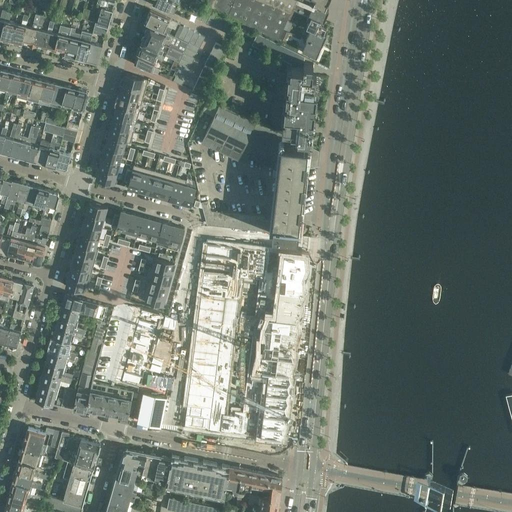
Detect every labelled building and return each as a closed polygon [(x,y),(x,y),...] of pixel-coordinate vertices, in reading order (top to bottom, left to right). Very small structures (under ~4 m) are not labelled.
[(97,0),(96,4),(101,6),(96,22),(105,25),(108,25),(115,0),(114,0),(97,0)] [(171,0),(154,0),(153,3),(168,10),(174,12),(178,3),(171,0)] [(206,0),(206,2),(205,4),(239,20),(259,29),(263,31),(278,39),(283,28),(287,18),(292,7),(295,0),(304,0),(313,4),(313,3),(314,0),(206,0)] [(308,14),(324,21),(328,10),(325,8),(325,9),(313,4),(304,0),(295,0),(292,7),(297,9),(308,14)] [(314,0),(313,3),(313,4),(325,9),(325,8),(327,3),(328,0),(314,0)] [(196,16),(196,18),(201,20),(206,9),(201,7),(198,12),(196,16)] [(292,7),(287,18),(292,20),(297,9),(292,7)] [(144,21),(149,24),(167,32),(170,33),(172,27),(177,30),(179,25),(180,23),(150,8),(144,21)] [(206,9),(201,20),(206,22),(211,12),(206,9)] [(4,19),(0,33),(0,36),(10,40),(15,22),(9,20),(11,11),(6,10),(4,19)] [(211,12),(206,22),(211,25),(216,14),(211,12)] [(26,24),(21,42),(22,42),(28,44),(32,45),(40,14),(35,13),(32,26),(26,24)] [(15,22),(10,40),(21,42),(26,24),(28,15),(24,14),(21,23),(15,22)] [(40,14),(32,45),(36,46),(43,47),(48,30),(41,28),(44,15),(40,14)] [(216,14),(211,25),(216,27),(222,17),(216,14)] [(308,14),(306,18),(309,19),(306,26),(311,28),(324,33),(324,32),(324,31),(326,27),(322,26),(323,25),(322,24),(324,21),(308,14)] [(222,17),(216,27),(222,30),(227,19),(222,17)] [(287,18),(283,28),(289,31),(293,20),(292,20),(287,18)] [(227,19),(222,30),(227,32),(232,22),(227,19)] [(48,30),(43,47),(54,50),(59,33),(52,31),(52,28),(53,28),(54,22),(50,20),(48,30)] [(232,22),(227,32),(232,35),(237,24),(232,22)] [(107,27),(105,27),(95,24),(93,30),(105,33),(107,27)] [(149,24),(145,33),(183,51),(186,41),(170,33),(167,32),(149,24)] [(59,33),(54,50),(60,52),(64,53),(69,36),(71,29),(72,26),(67,25),(65,34),(59,33)] [(183,25),(178,36),(183,39),(189,28),(183,25)] [(69,36),(64,53),(69,55),(69,54),(75,56),(80,38),(73,37),(76,27),(72,26),(71,29),(69,36)] [(189,28),(183,39),(189,41),(194,31),(189,28)] [(306,38),(321,45),(326,34),(324,33),(311,28),(306,38)] [(263,31),(259,29),(251,45),(291,63),(290,71),(288,71),(287,82),(289,82),(288,87),(287,87),(285,98),(287,98),(286,103),(285,103),(284,114),(285,114),(284,119),(283,119),(282,130),(298,132),(297,138),(309,139),(310,133),(312,133),(313,122),(311,122),(312,117),(313,117),(314,106),(313,106),(314,101),(315,101),(316,91),(315,90),(315,85),(317,85),(318,75),(312,74),(313,63),(304,62),(305,56),(261,35),(263,31)] [(290,32),(283,30),(280,38),(286,41),(290,32)] [(80,38),(75,56),(86,59),(92,37),(93,33),(82,31),(80,38)] [(194,44),(199,33),(194,31),(189,41),(194,44)] [(145,33),(140,43),(158,51),(174,58),(179,61),(183,51),(145,33)] [(205,36),(199,33),(194,44),(199,47),(205,36)] [(92,37),(86,59),(97,62),(102,44),(95,42),(96,38),(92,37)] [(302,50),(304,51),(316,57),(316,56),(317,56),(320,50),(319,49),(321,45),(306,38),(307,39),(302,50)] [(188,42),(186,47),(197,52),(199,47),(188,42)] [(215,42),(213,47),(223,53),(226,47),(215,42)] [(138,47),(136,52),(155,61),(158,51),(140,43),(139,47),(138,47)] [(186,47),(183,53),(194,58),(197,52),(186,47)] [(213,47),(210,53),(221,58),(223,53),(213,47)] [(136,58),(135,62),(139,64),(139,65),(156,73),(158,69),(153,67),(155,61),(136,52),(135,57),(136,58)] [(183,53),(181,58),(192,63),(194,58),(183,53)] [(210,53),(207,58),(218,63),(221,58),(210,53)] [(174,58),(170,68),(176,71),(177,69),(179,64),(178,64),(180,61),(179,61),(174,58)] [(180,61),(178,64),(179,64),(189,68),(192,63),(181,58),(180,61)] [(207,58),(205,63),(216,69),(218,63),(207,58)] [(205,63),(202,69),(213,74),(216,69),(205,63)] [(179,64),(177,69),(187,74),(189,68),(179,64)] [(0,67),(0,86),(6,88),(11,71),(0,67)] [(176,71),(174,75),(175,75),(184,79),(187,74),(177,69),(176,71)] [(202,69),(200,74),(211,79),(213,74),(202,69)] [(11,71),(6,88),(5,93),(10,94),(11,89),(17,91),(22,73),(11,71)] [(163,73),(160,71),(159,74),(172,80),(174,76),(167,72),(163,73)] [(27,98),(33,76),(22,73),(17,91),(16,96),(27,98)] [(126,73),(122,83),(145,90),(148,79),(126,73)] [(200,74),(197,80),(208,85),(211,79),(200,74)] [(175,75),(173,81),(182,85),(184,79),(175,75)] [(33,76),(27,98),(38,101),(39,96),(44,79),(33,76)] [(44,79),(39,96),(38,101),(49,104),(50,99),(55,82),(44,79)] [(197,80),(195,85),(205,90),(208,85),(197,80)] [(61,102),(66,85),(55,82),(50,99),(49,104),(60,106),(61,102)] [(122,83),(119,94),(142,100),(145,90),(122,83)] [(66,85),(61,102),(60,106),(66,108),(65,111),(70,112),(71,109),(72,105),(76,88),(66,85)] [(192,90),(192,91),(203,96),(205,90),(195,85),(192,90)] [(76,88),(72,105),(71,109),(82,112),(88,93),(86,90),(76,88)] [(119,94),(117,104),(139,111),(142,100),(119,94)] [(256,121),(220,103),(202,141),(238,159),(245,162),(248,156),(278,170),(272,219),(265,219),(265,216),(211,210),(208,200),(203,201),(201,202),(207,225),(297,235),(297,231),(298,232),(305,173),(318,166),(319,152),(282,133),(256,121)] [(117,104),(114,115),(136,121),(139,111),(117,104)] [(24,110),(23,116),(33,119),(35,112),(24,110)] [(114,115),(111,125),(133,131),(136,121),(114,115)] [(10,136),(5,135),(1,151),(9,153),(17,123),(14,122),(10,136)] [(55,124),(45,122),(43,130),(50,132),(53,132),(57,133),(63,135),(64,132),(76,135),(77,130),(66,127),(61,126),(55,124)] [(67,122),(66,127),(77,130),(79,125),(67,122)] [(17,123),(9,153),(18,156),(23,135),(19,134),(21,124),(17,123)] [(23,135),(18,156),(27,158),(35,126),(31,125),(28,137),(23,135)] [(111,125),(108,135),(130,142),(133,131),(111,125)] [(35,126),(27,158),(35,160),(39,144),(35,143),(39,127),(35,126)] [(57,133),(53,132),(51,140),(50,145),(49,147),(45,163),(55,166),(59,149),(53,148),(57,133)] [(76,135),(64,132),(63,135),(62,138),(74,141),(76,135)] [(108,135),(105,146),(123,151),(126,141),(130,142),(108,135)] [(45,146),(39,144),(35,160),(45,163),(49,147),(50,145),(46,144),(45,146)] [(60,145),(59,149),(55,166),(64,168),(67,167),(71,153),(68,152),(64,151),(65,146),(60,145)] [(105,146),(102,156),(120,161),(123,151),(105,146)] [(102,156),(99,167),(119,172),(117,171),(120,161),(102,156)] [(129,181),(127,186),(138,189),(144,167),(134,164),(132,170),(130,175),(129,181)] [(99,167),(96,178),(116,183),(119,172),(99,167)] [(144,167),(138,189),(148,192),(155,170),(144,167)] [(155,170),(148,192),(159,195),(165,173),(155,170)] [(165,173),(159,195),(169,198),(175,176),(165,173)] [(175,176),(169,198),(180,201),(186,179),(175,176)] [(12,179),(3,177),(0,189),(0,197),(2,198),(1,202),(6,203),(12,179)] [(21,181),(12,179),(6,203),(5,207),(9,208),(10,202),(15,204),(16,197),(21,181)] [(186,179),(180,201),(191,204),(196,186),(185,183),(186,179)] [(21,181),(16,197),(20,198),(16,213),(21,214),(21,213),(25,200),(29,184),(21,181)] [(29,184),(25,200),(21,213),(25,213),(29,201),(34,202),(38,186),(29,184)] [(38,186),(34,202),(40,204),(39,208),(44,209),(45,205),(49,189),(38,186)] [(49,189),(45,205),(44,209),(47,210),(48,206),(53,207),(55,208),(59,194),(58,192),(49,189)] [(89,201),(86,212),(104,217),(107,206),(89,201)] [(116,226),(116,227),(126,230),(125,235),(132,212),(121,209),(119,215),(118,220),(116,226)] [(86,212),(83,222),(101,227),(104,217),(86,212)] [(132,212),(125,235),(136,238),(142,215),(132,212)] [(142,215),(136,238),(137,236),(147,239),(152,218),(142,215)] [(52,220),(41,217),(41,220),(39,223),(42,224),(50,226),(52,220)] [(152,218),(147,239),(157,241),(156,244),(163,221),(152,218)] [(163,221),(156,244),(167,247),(173,224),(163,221)] [(14,225),(7,252),(15,254),(21,232),(18,231),(20,224),(15,222),(14,225)] [(83,222),(80,232),(98,237),(101,227),(83,222)] [(3,234),(0,243),(0,249),(7,252),(14,225),(9,223),(6,235),(3,234)] [(50,226),(42,224),(40,230),(48,232),(50,226)] [(173,224),(167,247),(178,250),(184,227),(173,224)] [(31,229),(24,256),(32,258),(38,237),(34,236),(37,227),(32,225),(31,229)] [(21,232),(15,254),(24,256),(31,229),(28,228),(26,233),(21,232)] [(80,232),(78,243),(98,248),(96,247),(98,237),(80,232)] [(38,237),(32,258),(39,260),(41,259),(47,238),(42,236),(42,238),(38,237)] [(208,239),(184,424),(281,437),(284,431),(282,425),(286,420),(284,414),(287,409),(285,403),(288,398),(287,393),(290,387),(288,382),(291,377),(289,371),(292,366),(291,360),(294,355),(292,349),(290,349),(292,338),(294,339),(299,329),(299,328),(298,317),(302,307),(301,296),(305,285),(304,274),(307,264),(306,252),(208,239)] [(78,243),(75,253),(95,259),(98,248),(78,243)] [(75,253),(72,264),(92,269),(95,259),(75,253)] [(149,266),(171,272),(174,262),(169,260),(164,258),(158,257),(154,256),(151,266),(149,266)] [(72,264),(69,274),(89,280),(92,269),(72,264)] [(149,266),(146,277),(168,283),(171,272),(149,266)] [(69,274),(66,285),(86,290),(89,280),(69,274)] [(1,291),(1,292),(0,294),(0,297),(8,300),(14,278),(5,276),(1,291)] [(148,278),(145,288),(166,293),(168,283),(146,277),(148,278)] [(22,280),(14,278),(8,300),(6,306),(14,308),(22,280)] [(32,283),(22,280),(14,308),(13,314),(22,317),(24,318),(34,286),(32,283)] [(145,288),(142,299),(162,304),(166,293),(145,288)] [(66,292),(63,304),(79,309),(98,314),(98,315),(99,315),(103,316),(106,304),(66,292)] [(60,314),(60,315),(76,320),(78,313),(82,314),(83,310),(79,309),(63,304),(61,309),(60,309),(59,313),(60,314)] [(137,308),(135,311),(141,313),(139,320),(157,325),(161,314),(137,308)] [(13,315),(9,328),(5,344),(10,345),(9,346),(15,348),(16,346),(21,330),(19,330),(18,330),(14,329),(18,317),(13,315)] [(58,321),(56,325),(73,330),(84,333),(85,333),(86,329),(74,326),(76,320),(60,315),(59,316),(58,316),(57,319),(58,321)] [(132,325),(130,329),(155,336),(157,325),(139,320),(137,326),(132,325)] [(0,323),(0,342),(1,343),(3,344),(4,343),(5,344),(9,328),(3,326),(4,324),(0,323)] [(54,335),(53,336),(55,337),(71,341),(72,339),(71,338),(72,334),(83,337),(84,333),(73,330),(56,325),(55,330),(54,330),(53,334),(54,335)] [(96,326),(94,336),(102,338),(104,329),(99,328),(99,327),(96,326)] [(130,329),(129,332),(135,334),(133,340),(151,346),(155,336),(130,329)] [(77,389),(74,405),(74,408),(86,410),(86,406),(87,401),(90,391),(90,390),(91,387),(92,381),(94,374),(94,372),(100,352),(103,342),(102,342),(103,338),(102,338),(94,336),(90,349),(88,348),(88,349),(82,372),(79,384),(78,389),(77,389)] [(51,344),(50,349),(67,354),(75,356),(76,352),(69,349),(70,344),(70,343),(55,339),(53,338),(52,339),(51,340),(50,343),(51,344)] [(126,345),(124,349),(130,351),(149,356),(151,346),(133,340),(131,347),(126,345)] [(47,358),(47,359),(64,364),(66,357),(74,360),(75,356),(50,349),(48,353),(47,354),(46,357),(47,358)] [(122,355),(121,359),(146,366),(149,356),(130,351),(128,357),(122,355)] [(45,365),(44,370),(61,375),(69,377),(72,377),(73,373),(63,370),(64,364),(47,359),(46,360),(45,360),(44,364),(45,365)] [(121,359),(120,363),(126,365),(124,371),(142,376),(146,366),(121,359)] [(41,374),(40,378),(41,379),(41,380),(59,385),(60,379),(71,382),(72,377),(69,377),(61,375),(44,370),(43,374),(41,374)] [(116,376),(115,380),(139,387),(142,376),(124,371),(122,378),(116,376)] [(39,386),(36,398),(35,398),(52,403),(53,400),(54,401),(59,385),(41,380),(41,381),(39,381),(38,385),(39,386)] [(62,403),(62,405),(72,407),(72,405),(76,389),(76,388),(66,386),(62,402),(62,403)] [(86,406),(86,410),(89,411),(90,407),(128,415),(131,398),(90,390),(90,391),(87,401),(86,406)] [(28,426),(25,437),(43,442),(47,444),(50,432),(28,426)] [(62,430),(55,429),(55,432),(54,431),(50,445),(57,447),(58,444),(61,433),(62,430)] [(58,444),(77,449),(97,455),(100,442),(82,437),(69,435),(70,432),(62,430),(61,433),(58,444)] [(23,443),(22,448),(40,453),(44,454),(45,450),(46,451),(48,444),(47,444),(43,442),(25,437),(25,438),(23,438),(22,443),(23,443)] [(68,460),(74,461),(93,467),(97,455),(77,449),(58,444),(57,447),(55,456),(59,457),(68,460)] [(22,448),(19,459),(36,464),(41,466),(44,454),(40,453),(22,448)] [(122,453),(120,461),(136,466),(138,461),(139,461),(137,468),(143,469),(144,462),(146,454),(144,453),(143,451),(130,448),(129,449),(127,448),(124,451),(123,454),(122,453)] [(175,453),(172,452),(165,485),(168,485),(183,488),(190,456),(175,453)] [(144,462),(143,469),(142,472),(150,473),(149,477),(154,478),(158,456),(156,456),(155,453),(151,453),(149,454),(146,454),(144,462)] [(158,456),(154,478),(159,479),(159,475),(167,477),(171,457),(163,455),(161,457),(158,456)] [(209,460),(190,456),(183,488),(184,488),(203,492),(209,460)] [(19,459),(16,469),(33,474),(33,475),(48,479),(49,476),(40,473),(40,472),(34,470),(36,464),(19,459)] [(41,504),(50,507),(62,511),(66,511),(80,511),(93,467),(74,461),(68,460),(64,475),(69,477),(67,485),(48,480),(44,497),(42,501),(41,504)] [(229,464),(209,460),(203,492),(224,497),(229,464)] [(118,474),(118,476),(133,481),(133,480),(134,481),(135,475),(141,477),(142,472),(143,469),(138,468),(137,468),(135,467),(136,466),(120,461),(117,472),(118,474)] [(229,464),(226,482),(226,487),(233,489),(232,494),(237,495),(238,488),(241,467),(239,466),(239,467),(232,465),(229,464)] [(241,467),(238,488),(237,495),(236,506),(241,506),(242,496),(243,496),(243,488),(246,485),(250,486),(253,469),(250,469),(243,468),(244,467),(241,467)] [(33,474),(16,469),(15,471),(14,470),(13,475),(14,476),(13,480),(35,486),(41,488),(42,484),(31,481),(33,475),(33,474)] [(253,469),(250,486),(266,488),(269,473),(267,473),(267,472),(265,472),(255,470),(253,469)] [(460,472),(459,476),(462,479),(467,478),(467,473),(464,470),(460,472)] [(269,473),(266,488),(270,488),(269,496),(279,498),(282,476),(269,473)] [(115,485),(114,488),(135,494),(136,490),(135,489),(132,489),(135,481),(134,481),(133,480),(133,481),(118,476),(117,479),(115,480),(113,484),(115,485)] [(35,486),(13,480),(10,491),(27,496),(42,501),(44,497),(33,494),(35,486)] [(112,497),(111,500),(128,505),(130,497),(134,499),(135,494),(114,488),(113,491),(111,491),(110,495),(112,497)] [(8,497),(7,501),(26,507),(27,504),(25,503),(27,496),(10,491),(9,492),(8,492),(6,497),(8,497)] [(260,502),(259,506),(278,509),(279,498),(269,496),(261,495),(249,494),(248,503),(253,504),(253,501),(260,502)] [(108,509),(107,511),(109,511),(125,511),(128,505),(111,500),(110,502),(108,503),(107,507),(108,509)] [(7,501),(3,511),(27,511),(28,508),(26,507),(7,501)] [(197,511),(199,504),(194,502),(191,511),(197,511)]
